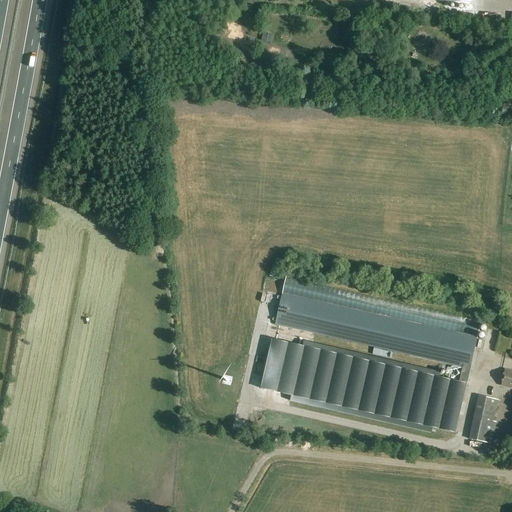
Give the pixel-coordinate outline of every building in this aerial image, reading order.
[(341,39),(342,29),(334,28),(333,38),(341,39)] [(459,43),(468,40),(466,32),(457,35),(459,43)] [(261,41),(271,43),(273,36),(262,33),(261,41)] [(341,107),(342,95),(321,93),(320,104),(341,107)] [(463,367),(460,382),(272,338),(261,388),(456,433),(481,323),(286,278),(276,324),(463,367)] [(511,388),(511,371),(506,370),(502,386),(511,388)] [(491,445),(496,422),(494,421),(498,401),(479,397),(470,440),(491,445)]
